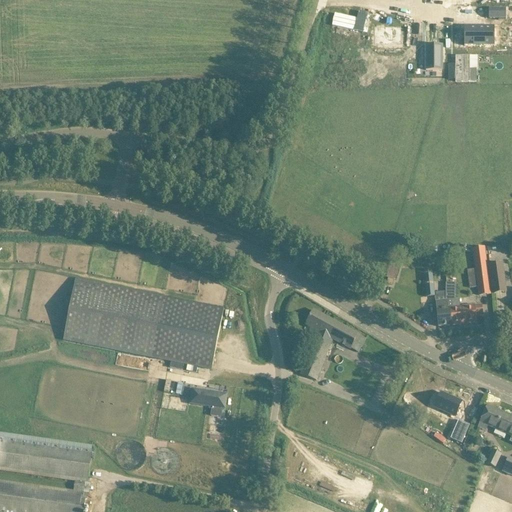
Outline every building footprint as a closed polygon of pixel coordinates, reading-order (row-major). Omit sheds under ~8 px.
[(489,19),(506,19),(506,9),(489,9),(489,19)] [(464,27),(464,46),(494,46),(494,27),(464,27)] [(374,31),(374,48),(402,48),(402,31),(374,31)] [(443,46),(426,46),(426,71),(443,71),(443,46)] [(475,270),(467,271),(470,289),(478,287),(479,296),(491,295),(484,247),(472,249),(475,270)] [(506,292),(502,263),(488,265),(493,294),(506,292)] [(224,309),(76,280),(63,340),(212,370),(224,309)] [(434,281),(425,282),(425,286),(426,298),(435,297),(436,297),(435,293),(434,281)] [(445,301),(435,302),(438,327),(439,327),(451,326),(450,315),(453,315),(453,308),(456,299),(456,284),(456,283),(446,283),(445,283),(445,284),(445,292),(446,301),(445,301)] [(453,315),(450,315),(451,326),(476,323),(476,316),(475,316),(483,315),(481,304),(474,305),(460,307),(459,299),(456,299),(453,308),(453,315)] [(301,375),(310,378),(317,381),(332,339),(358,353),(366,339),(314,311),(306,324),(317,330),(301,375)] [(464,397),(444,388),(437,402),(458,412),(464,397)] [(192,390),(190,404),(212,407),(211,416),(221,417),(222,409),(225,409),(227,395),(192,390)] [(511,435),(511,417),(487,407),(478,427),(486,430),(488,425),(511,435)] [(462,444),(469,426),(458,421),(451,439),(462,444)] [(0,511),(83,511),(86,493),(83,493),(84,483),(87,483),(92,451),(0,438),(0,471),(75,482),(74,492),(0,481),(0,511)] [(486,464),(495,468),(501,455),(492,450),(486,464)] [(511,458),(508,457),(501,472),(511,476),(511,458)]
